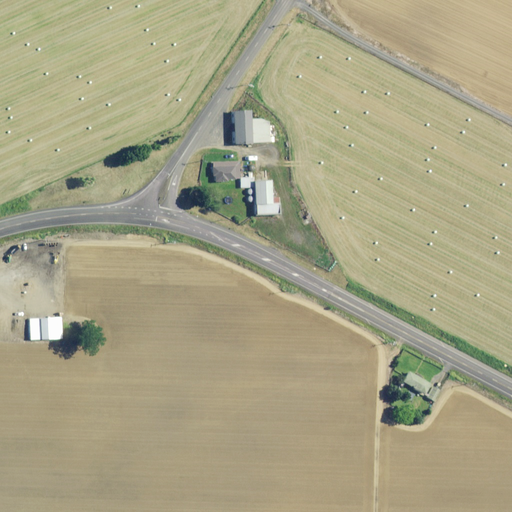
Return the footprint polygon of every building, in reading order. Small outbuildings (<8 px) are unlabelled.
[(247,119),(247,111),(230,112),(230,144),(249,143),(249,142),(273,142),(273,136),(276,136),(276,131),(273,131),(273,126),(267,126),(267,120),(260,120),(260,119),(247,119)] [(226,182),(226,179),(234,179),(234,178),(237,178),(237,162),(210,162),(210,176),(212,176),(212,182),(226,182)] [(251,172),(247,172),(247,177),(238,178),(239,187),(246,187),(252,187),(252,215),(278,215),(277,197),(269,197),(268,181),(251,181),(251,172)] [(59,338),(58,317),(26,319),(27,340),(59,338)] [(400,382),(425,396),(426,396),(425,399),(431,402),(439,390),(406,371),(400,382)]
